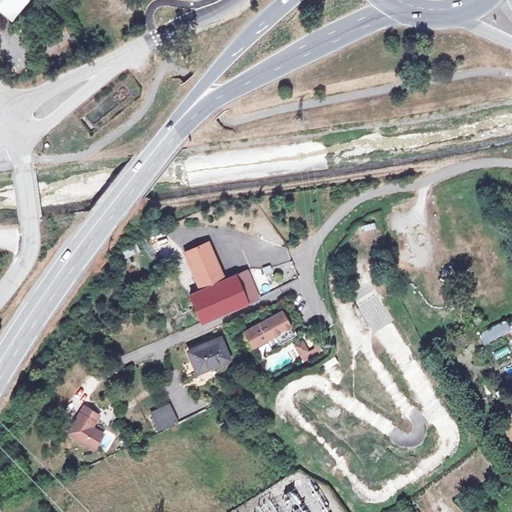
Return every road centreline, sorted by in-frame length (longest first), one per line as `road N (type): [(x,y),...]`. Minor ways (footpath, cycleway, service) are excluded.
road 1 (primary): [(198,102),(88,240),(0,374)]
road 2 (residential): [(329,321),(306,282),(302,255),(339,214),(381,190),(468,164),(511,163)]
road 3 (unclassified): [(19,143),(34,120),(92,75),(151,35),(229,0)]
road 4 (primary): [(198,102),(395,8)]
road 5 (primary): [(288,0),(217,67),(198,102)]
road 6 (unclassified): [(24,165),(29,246),(0,294)]
